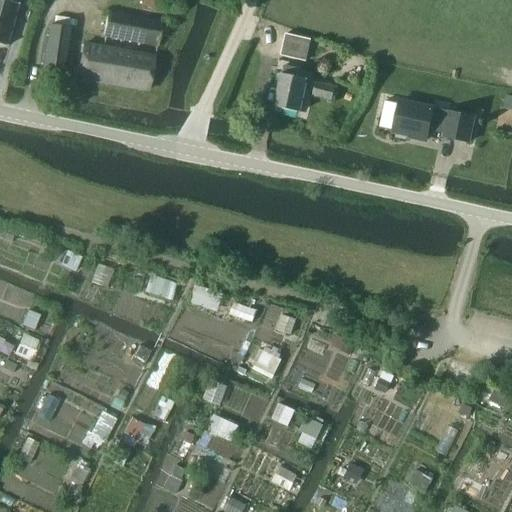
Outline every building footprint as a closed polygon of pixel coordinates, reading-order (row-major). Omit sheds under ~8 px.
[(0,0),(0,45),(6,47),(7,46),(6,46),(18,5),(18,4),(3,0),(0,0)] [(104,38),(155,47),(160,20),(108,12),(104,38)] [(42,72),(63,76),(70,28),(50,24),(42,72)] [(311,40),(285,34),(280,56),(306,62),(311,40)] [(77,78),(148,91),(154,57),(83,45),(77,78)] [(274,107),(300,113),(307,79),(295,77),(297,69),(284,66),(283,74),(282,74),(274,107)] [(336,88),(316,82),(312,96),(332,102),(336,88)] [(385,101),(380,126),(394,129),(393,133),(427,140),(429,130),(444,133),(443,137),(469,143),(474,117),(449,112),(433,109),(433,108),(400,101),(399,104),(385,101)] [(75,272),(81,259),(64,251),(58,264),(75,272)] [(91,282),(105,288),(113,271),(98,265),(91,282)] [(171,301),(177,283),(151,274),(145,292),(171,301)] [(217,312),(223,294),(196,286),(190,304),(217,312)] [(253,322),(257,309),(233,301),(229,313),(253,322)] [(22,325),(33,330),(39,316),(28,311),(22,325)] [(281,318),(277,331),(290,335),(294,322),(281,318)] [(23,337),(15,354),(28,360),(36,342),(23,337)] [(348,338),(343,348),(352,352),(357,342),(348,338)] [(132,360),(143,365),(149,352),(138,347),(132,360)] [(258,349),(252,362),(255,363),(253,369),(267,375),(269,369),(274,371),(279,359),(261,351),(258,349)] [(13,373),(16,366),(5,361),(2,368),(13,373)] [(386,394),(391,383),(380,378),(375,389),(386,394)] [(204,400),(220,406),(227,386),(211,380),(204,400)] [(505,408),(511,395),(491,385),(485,399),(505,408)] [(120,390),(115,398),(122,402),(127,394),(120,390)] [(48,396),(38,416),(49,422),(59,401),(48,396)] [(152,416),(164,421),(173,403),(161,397),(152,416)] [(468,417),(472,409),(463,405),(459,413),(468,417)] [(91,433),(105,440),(116,420),(101,413),(91,433)] [(232,442),(238,428),(214,417),(208,431),(232,442)] [(123,433),(136,440),(144,425),(131,418),(123,433)] [(317,439),(323,425),(306,418),(300,432),(317,439)] [(186,432),(183,439),(191,442),(194,435),(186,432)] [(27,438),(17,459),(28,464),(38,444),(27,438)] [(492,456),(496,448),(486,444),(483,451),(492,456)] [(122,467),(128,455),(116,448),(109,460),(122,467)] [(68,480),(80,487),(89,469),(78,463),(68,480)] [(350,464),(344,476),(357,482),(362,469),(350,464)] [(281,467),(273,482),(291,491),(298,477),(281,467)] [(427,492),(433,480),(416,471),(409,483),(427,492)] [(175,495),(182,481),(169,476),(163,489),(175,495)] [(480,481),(473,495),(486,501),(493,487),(480,481)] [(228,497),(222,509),(226,511),(240,511),(243,505),(228,497)]
